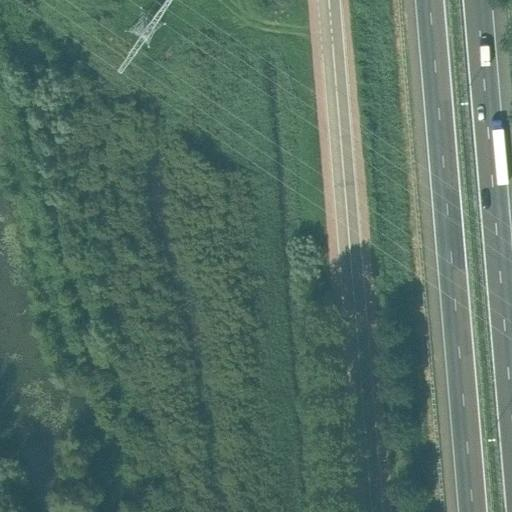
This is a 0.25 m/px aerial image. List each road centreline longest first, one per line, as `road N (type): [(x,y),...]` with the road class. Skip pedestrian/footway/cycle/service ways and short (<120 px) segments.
road 1 (motorway): [(422,0),(471,511)]
road 2 (tertiary): [(371,511),(328,0)]
road 3 (motorway): [(511,348),(482,0)]
